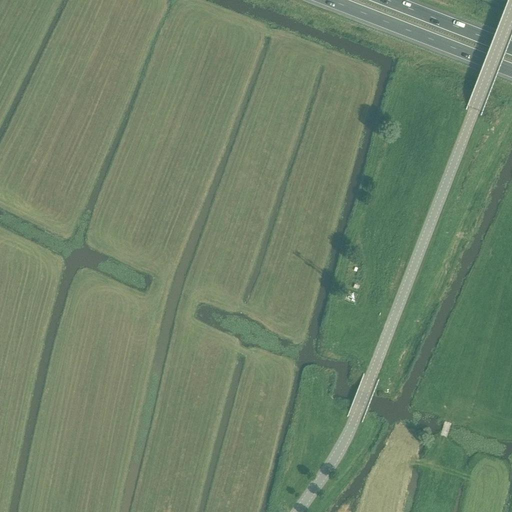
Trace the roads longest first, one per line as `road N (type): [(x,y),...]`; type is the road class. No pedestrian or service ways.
road 1 (unclassified): [(511,15),(354,419),(297,511)]
road 2 (trunk): [(329,0),(511,70)]
road 3 (trunk): [(511,48),(386,0)]
